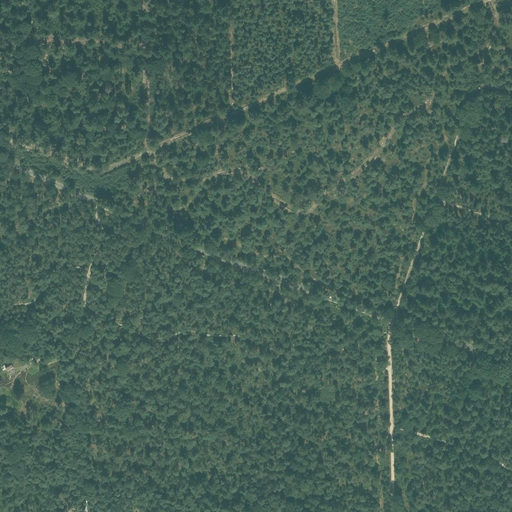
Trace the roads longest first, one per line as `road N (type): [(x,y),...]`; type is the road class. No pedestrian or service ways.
road 1 (tertiary): [(511,361),(203,248),(0,156)]
road 2 (track): [(489,0),(108,166),(0,129)]
road 3 (track): [(390,352),(290,355),(248,338),(192,331),(148,338),(84,301)]
road 4 (track): [(511,91),(482,85),(391,319),(390,352)]
road 5 (track): [(390,352),(395,511)]
road 6 (track): [(392,419),(511,469)]
